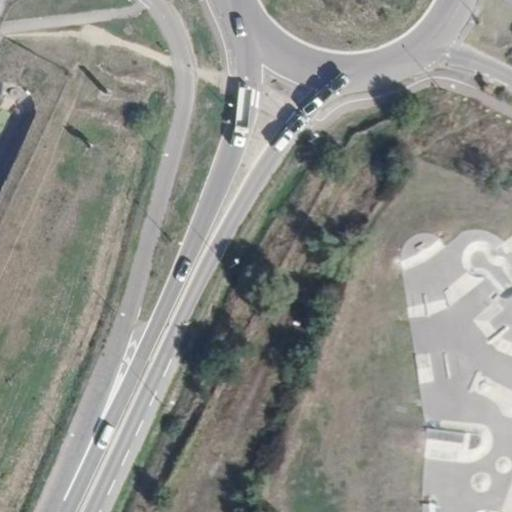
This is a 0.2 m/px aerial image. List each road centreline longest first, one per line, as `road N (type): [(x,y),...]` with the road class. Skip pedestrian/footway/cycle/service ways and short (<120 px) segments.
road 1 (primary): [(255,31),(251,89),(231,158),(61,511)]
road 2 (primary): [(109,511),(256,203),(319,104),(361,69)]
road 3 (primary): [(260,39),(227,178),(72,511)]
road 4 (primary): [(98,511),(250,203),(300,120),(347,76)]
